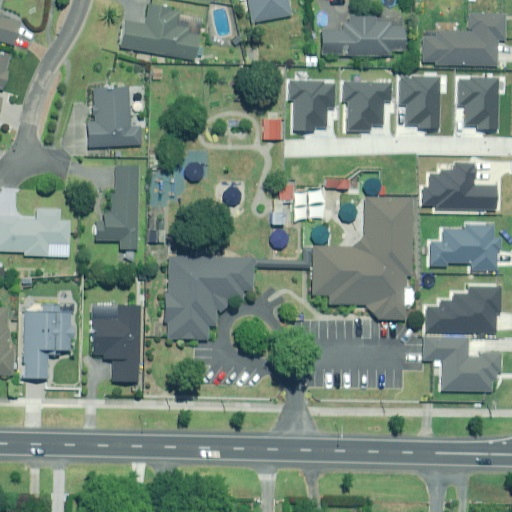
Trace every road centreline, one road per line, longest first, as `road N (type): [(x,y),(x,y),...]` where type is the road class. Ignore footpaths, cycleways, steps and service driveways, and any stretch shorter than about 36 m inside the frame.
road 1 (tertiary): [(511,453),(0,443)]
road 2 (residential): [(0,183),(24,152),(40,90),(83,0)]
